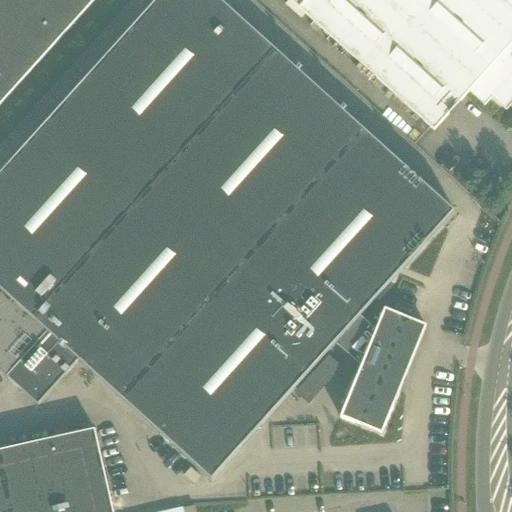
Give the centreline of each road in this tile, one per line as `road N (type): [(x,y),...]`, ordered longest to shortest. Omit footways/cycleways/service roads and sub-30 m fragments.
road 1 (unknown): [(0,426),(115,416),(133,452),(144,511)]
road 2 (tertiary): [(503,507),(511,331)]
